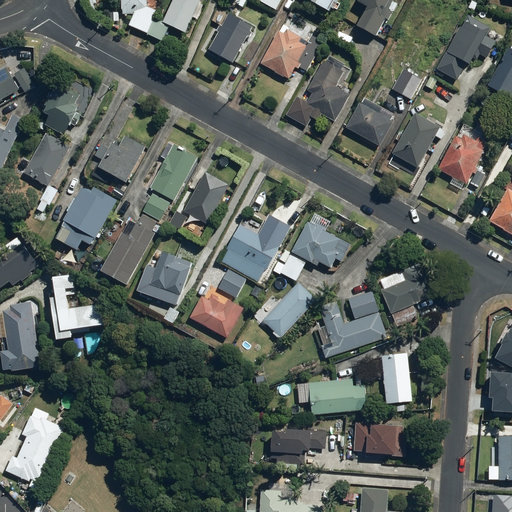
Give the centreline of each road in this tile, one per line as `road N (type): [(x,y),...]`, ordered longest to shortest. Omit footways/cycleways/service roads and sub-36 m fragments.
road 1 (residential): [(469,254),(30,4)]
road 2 (residential): [(449,511),(469,254)]
